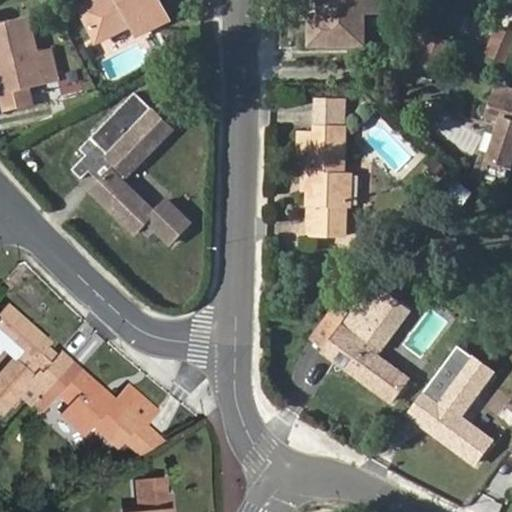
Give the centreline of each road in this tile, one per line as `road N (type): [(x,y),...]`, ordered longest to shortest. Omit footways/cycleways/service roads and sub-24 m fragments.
road 1 (residential): [(237,347),(246,0)]
road 2 (residential): [(237,347),(141,328),(17,209)]
road 3 (residential): [(289,490),(240,412),(237,347)]
road 4 (residential): [(416,511),(355,483),(289,490)]
